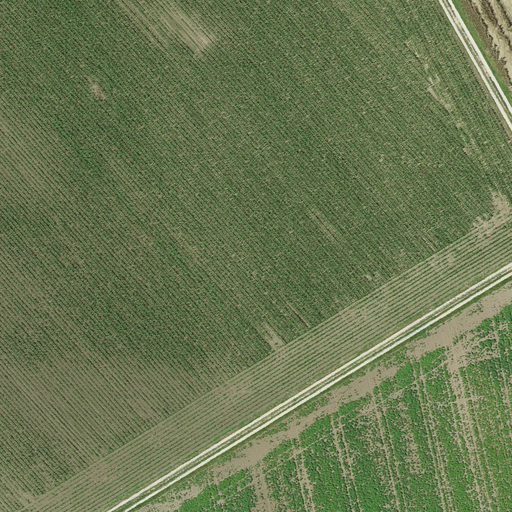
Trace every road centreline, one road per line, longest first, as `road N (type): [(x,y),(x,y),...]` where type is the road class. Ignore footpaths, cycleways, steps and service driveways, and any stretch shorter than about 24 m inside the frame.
road 1 (track): [(511,271),(118,511)]
road 2 (track): [(448,0),(511,119)]
